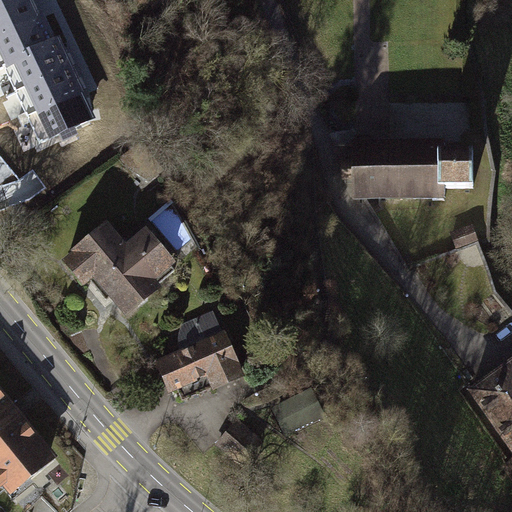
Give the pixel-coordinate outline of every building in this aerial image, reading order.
[(0,0),(0,41),(35,26),(22,0),(0,0)] [(35,26),(0,41),(0,71),(6,69),(56,46),(45,21),(35,26)] [(56,46),(6,69),(18,93),(70,68),(59,45),(56,46)] [(70,68),(18,93),(30,119),(83,94),(70,68)] [(83,94),(30,119),(41,143),(87,122),(83,94)] [(141,142),(120,157),(128,168),(151,183),(165,173),(141,142)] [(430,145),(354,145),(354,200),(367,200),(431,200),(431,202),(446,202),(446,190),(476,190),(476,155),(444,155),(444,143),(430,143),(430,145)] [(473,233),(471,227),(452,234),(458,249),(476,242),(474,237),(478,235),(476,232),(473,233)] [(109,230),(67,264),(85,286),(98,275),(128,311),(176,272),(144,234),(125,250),(109,230)] [(183,355),(162,363),(174,390),(182,387),(186,397),(239,374),(214,313),(184,326),(179,347),(183,355)] [(511,368),(476,394),(511,444),(511,368)] [(311,390),(276,408),(289,435),(325,417),(311,390)] [(55,458),(0,391),(0,476),(14,493),(55,458)] [(240,422),(219,445),(242,465),(262,442),(240,422)]
